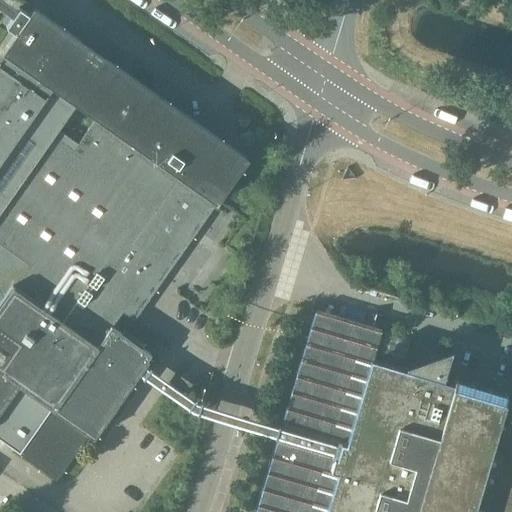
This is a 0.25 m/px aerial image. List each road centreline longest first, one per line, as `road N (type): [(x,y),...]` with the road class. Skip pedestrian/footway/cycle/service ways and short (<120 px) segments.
road 1 (unclassified): [(198,511),(319,105)]
road 2 (tertiary): [(319,105),(386,145),(511,194)]
road 3 (tertiary): [(511,160),(429,130),(329,73)]
road 4 (tertiary): [(169,0),(319,105)]
road 5 (tertiary): [(329,73),(225,0)]
